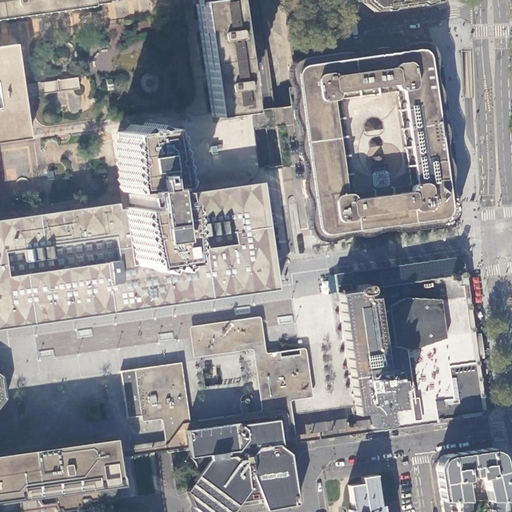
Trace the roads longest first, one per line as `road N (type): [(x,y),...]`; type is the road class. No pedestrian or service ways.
road 1 (primary): [(511,236),(501,0)]
road 2 (primary): [(481,11),(491,241)]
road 3 (residential): [(419,439),(325,452),(309,476),(311,504),(299,511)]
road 4 (primary): [(491,241),(511,386)]
road 5 (residential): [(353,0),(358,16),(380,24),(481,11)]
